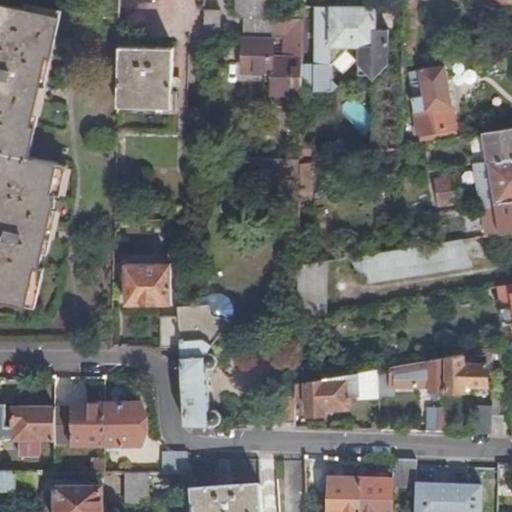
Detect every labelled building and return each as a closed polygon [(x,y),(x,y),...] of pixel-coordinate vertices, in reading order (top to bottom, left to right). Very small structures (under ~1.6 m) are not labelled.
[(62,14),(0,0),(0,298),(27,304),(37,265),(41,266),(58,192),(54,191),(60,162),(30,156),(37,125),(33,123),(49,54),(53,54),(62,14)] [(108,0),(108,16),(122,16),(122,15),(122,0),(108,0)] [(270,0),(238,0),(238,7),(245,14),(270,16),(270,0)] [(511,0),(406,0),(404,62),(417,61),(418,0),(492,0),(492,2),(511,0)] [(378,5),(306,4),(306,17),(304,90),(334,90),(339,85),(335,79),(335,61),(353,45),(361,45),(360,62),(375,78),(390,62),(391,29),(378,28),(378,5)] [(224,8),(206,7),(205,35),(217,35),(224,29),(224,8)] [(276,93),(277,103),(304,105),(304,90),(306,17),(270,16),(245,14),(244,34),(246,34),(245,70),(274,72),(273,92),(276,93)] [(175,46),(122,43),(120,105),(174,106),(175,46)] [(421,131),(457,126),(447,64),(412,68),(414,86),(412,87),(421,131)] [(458,132),(457,126),(421,131),(422,137),(458,132)] [(511,157),(511,128),(487,132),(491,159),(491,161),(511,157)] [(252,157),(251,178),(266,178),(302,179),(303,163),(303,158),(252,157)] [(511,157),(491,161),(491,159),(476,160),(484,205),(498,203),(497,201),(511,198),(511,157)] [(313,198),(313,161),(303,163),(302,179),(302,189),(302,198),(313,198)] [(459,173),(437,177),(441,204),(463,200),(459,173)] [(302,179),(266,178),(266,188),(302,189),(302,179)] [(498,203),(484,205),(489,232),(495,232),(511,228),(511,198),(497,201),(498,203)] [(495,232),(489,232),(478,234),(489,261),(502,258),(495,232)] [(478,234),(440,241),(355,255),(368,280),(489,261),(478,234)] [(299,318),(328,313),(329,259),(300,264),(299,318)] [(128,270),(128,277),(129,302),(173,302),(172,262),(128,262),(128,270)] [(511,282),(501,284),(507,322),(511,321),(511,282)] [(224,302),(179,305),(180,315),(182,344),(183,362),(182,363),(187,423),(220,424),(222,419),(222,416),(221,413),(219,411),(211,410),(209,367),(213,367),(216,365),(218,362),(219,359),(216,355),(213,353),(209,353),(210,349),(226,329),(224,302)] [(182,344),(180,315),(163,315),(163,343),(182,344)] [(465,362),(465,353),(448,356),(448,386),(448,388),(464,389),(464,383),(489,385),(490,363),(465,362)] [(448,386),(448,356),(392,366),(392,385),(396,385),(429,385),(430,386),(448,386)] [(392,385),(392,366),(380,368),(381,393),(395,394),(396,385),(392,385)] [(381,393),(380,368),(297,382),(297,393),(308,393),(309,412),(327,412),(327,407),(351,406),(351,396),(353,396),(353,394),(360,393),(360,395),(381,394),(381,393)] [(276,421),(296,421),(297,396),(276,396),(276,421)] [(510,399),(494,399),(494,404),(494,426),(510,427),(510,399)] [(477,431),(494,431),(494,426),(494,404),(478,403),(477,431)] [(428,429),(447,430),(447,405),(429,405),(428,429)] [(72,407),(56,407),(56,411),(56,441),(57,446),(73,445),(72,407)] [(107,407),(72,407),(73,445),(73,447),(107,447),(107,407)] [(144,407),(107,407),(107,447),(107,458),(107,473),(122,473),(122,452),(116,452),(116,447),(144,447),(144,407)] [(26,473),(40,473),(56,473),(56,457),(42,457),(41,441),(56,441),(56,411),(15,410),(15,427),(16,427),(17,440),(23,441),(23,458),(26,458),(26,473)] [(189,454),(179,453),(166,453),(165,473),(191,473),(189,454)] [(323,458),(305,457),(306,472),(323,472),(323,458)] [(94,458),(94,473),(107,473),(107,458),(94,458)] [(419,460),(402,459),(401,486),(418,487),(418,472),(419,460)] [(472,462),(450,461),(451,472),(471,473),(472,462)] [(418,472),(418,487),(417,497),(450,498),(451,473),(418,472)] [(0,493),(29,493),(39,493),(40,473),(26,473),(0,473),(0,493)] [(148,473),(128,473),(128,502),(147,502),(148,473)] [(361,511),(363,480),(331,480),(329,511),(361,511)] [(392,511),(393,481),(363,480),(361,511),(392,511)] [(220,488),(192,489),(193,511),(263,511),(262,486),(234,487),(233,484),(219,484),(220,488)] [(104,511),(105,491),(58,490),(58,511),(104,511)]
